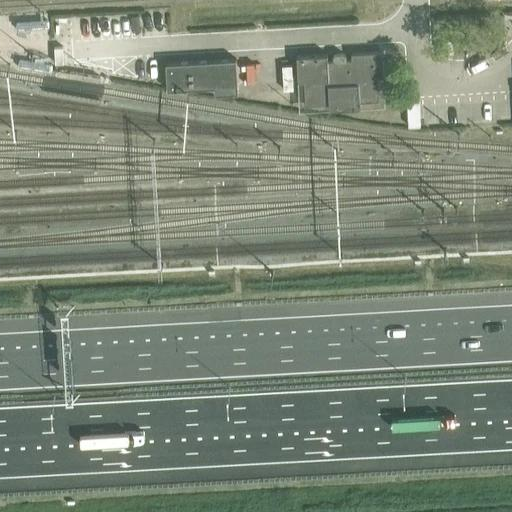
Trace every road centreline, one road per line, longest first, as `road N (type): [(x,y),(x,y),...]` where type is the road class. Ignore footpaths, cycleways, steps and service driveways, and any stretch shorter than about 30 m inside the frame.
road 1 (motorway): [(511,343),(0,372)]
road 2 (motorway): [(0,429),(511,401)]
